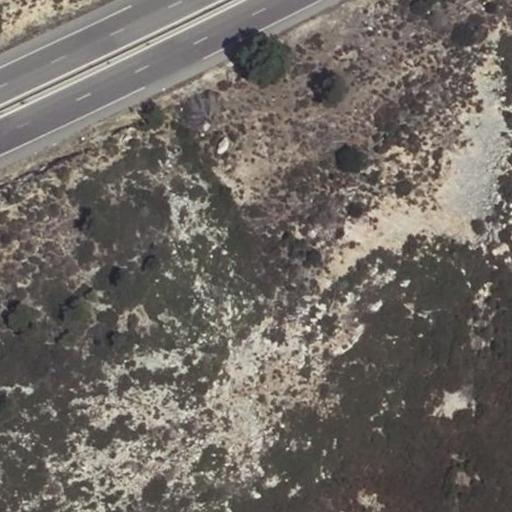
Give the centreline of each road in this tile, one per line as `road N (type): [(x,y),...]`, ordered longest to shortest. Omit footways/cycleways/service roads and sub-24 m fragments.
road 1 (trunk): [(0,137),(283,0)]
road 2 (trunk): [(179,0),(0,84)]
